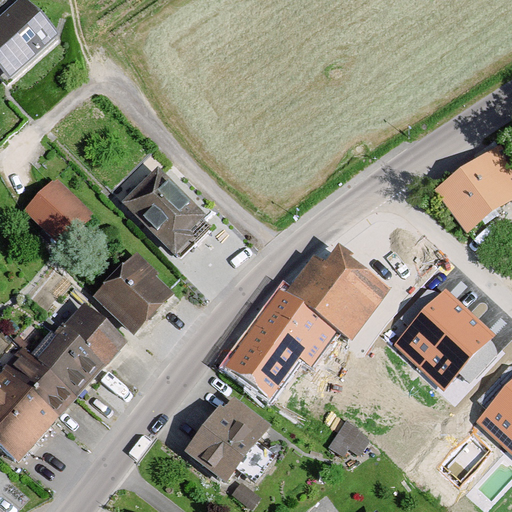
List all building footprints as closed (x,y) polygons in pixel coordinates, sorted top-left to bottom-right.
[(29,4),(0,31),(0,77),(14,92),(66,44),(29,4)] [(511,203),(511,167),(497,147),(434,192),(465,236),(511,203)] [(203,218),(155,169),(120,204),(172,257),(191,237),(187,233),(203,218)] [(92,218),(56,180),(23,212),(58,250),(92,218)] [(416,254),(384,226),(351,259),(391,288),(416,254)] [(351,259),(336,248),(323,266),(312,259),(285,297),(337,333),(351,344),(391,288),(351,259)] [(155,273),(134,254),(91,299),(131,338),(172,296),(152,277),(155,273)] [(285,297),(275,290),(220,367),(271,403),(301,361),(311,368),(337,333),(285,297)] [(493,337),(445,291),(394,344),(443,390),(493,337)] [(125,344),(83,306),(61,330),(103,368),(125,344)] [(103,368),(61,330),(33,360),(21,348),(2,369),(4,371),(57,419),(103,368)] [(4,371),(0,374),(0,452),(14,465),(57,419),(4,371)] [(511,388),(483,422),(511,447),(511,388)] [(271,427),(228,395),(183,455),(225,487),(271,427)] [(332,439),(356,456),(372,433),(348,417),(332,439)]
